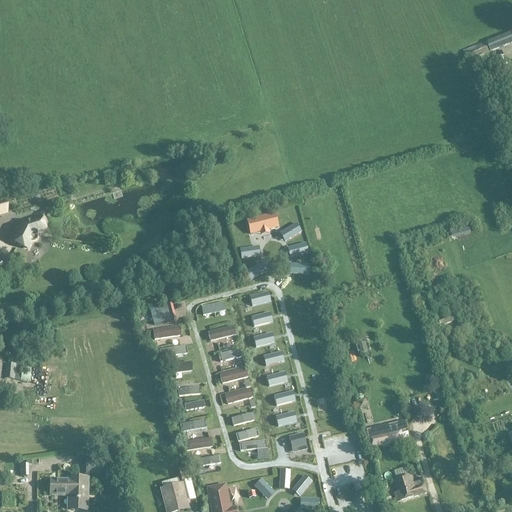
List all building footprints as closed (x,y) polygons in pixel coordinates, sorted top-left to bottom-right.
[(490,52),(511,43),(511,31),(486,42),(490,52)] [(467,62),(489,53),(485,43),(463,52),(467,62)] [(500,52),(492,56),(495,62),(503,59),(500,52)] [(37,239),(37,236),(45,234),(39,216),(22,221),(24,224),(21,226),(20,225),(12,241),(27,249),(31,241),(33,242),(35,241),(37,239)] [(268,217),(240,222),(242,236),(270,231),(268,217)] [(166,244),(158,236),(142,250),(150,258),(166,244)] [(286,280),(286,289),(308,288),(308,279),(286,280)] [(250,297),(252,307),(270,303),(268,293),(250,297)] [(202,307),(204,316),(224,311),(222,302),(202,307)] [(286,306),(287,314),(303,311),(301,303),(286,306)] [(151,325),(172,320),(169,306),(148,311),(151,325)] [(251,317),(253,327),(273,323),(270,313),(251,317)] [(296,328),(314,327),(314,321),(316,321),(316,315),(296,316),(296,328)] [(234,326),(207,333),(209,342),(236,336),(234,326)] [(154,340),(181,336),(179,327),(152,331),(154,340)] [(253,339),(256,348),(275,343),(272,334),(253,339)] [(346,335),(340,337),(344,351),(348,350),(347,347),(349,346),(346,335)] [(320,344),(319,337),(298,341),(299,349),(320,344)] [(163,357),(184,354),(183,347),(162,350),(163,357)] [(205,349),(206,360),(216,359),(214,347),(205,349)] [(143,351),(146,359),(152,357),(149,349),(143,351)] [(241,358),(239,350),(217,355),(219,363),(241,358)] [(263,356),(265,366),(284,362),(282,352),(263,356)] [(170,365),(170,374),(192,372),(191,363),(170,365)] [(4,380),(20,382),(21,367),(5,365),(4,380)] [(256,377),(278,374),(277,366),(255,369),(256,377)] [(307,376),(331,374),(331,367),(307,369),(307,376)] [(246,369),(219,375),(221,385),(248,378),(246,369)] [(267,377),(269,388),(288,384),(285,373),(267,377)] [(200,395),(200,388),(177,390),(178,397),(200,395)] [(254,398),(251,389),(224,396),(227,405),(254,398)] [(311,400),(328,398),(327,390),(310,391),(311,400)] [(274,396),(277,406),(295,402),(293,392),(274,396)] [(202,403),(182,406),(183,413),(203,410),(202,403)] [(275,418),(278,427),(297,422),(294,413),(275,418)] [(231,419),(233,427),(254,422),(252,414),(231,419)] [(341,414),(318,415),(319,425),(331,424),(331,423),(341,423),(341,414)] [(471,414),(464,417),(467,423),(473,421),(471,414)] [(494,428),(503,424),(499,416),(490,421),(494,428)] [(406,421),(367,430),(371,449),(403,442),(401,431),(407,429),(406,421)] [(204,422),(179,426),(181,433),(205,429),(204,422)] [(271,431),(273,441),(291,437),(289,427),(271,431)] [(259,429),(234,435),(236,444),(261,439),(259,429)] [(303,435),(289,438),(292,450),(306,446),(303,435)] [(184,442),(186,452),(213,448),(211,438),(184,442)] [(328,440),(329,448),(350,447),(350,439),(328,440)] [(86,475),(97,475),(101,475),(101,459),(99,459),(100,449),(85,451),(86,475)] [(217,458),(197,461),(198,467),(218,464),(217,458)] [(351,462),(332,467),(335,475),(353,470),(351,462)] [(178,470),(181,482),(189,480),(186,468),(178,470)] [(281,470),(280,489),(289,489),(290,471),(281,470)] [(305,476),(293,490),(300,496),(312,482),(305,476)] [(412,486),(410,476),(395,481),(399,494),(396,495),(398,503),(426,495),(422,483),(412,486)] [(261,479),(254,486),(268,499),(274,493),(261,479)] [(51,482),(51,495),(69,496),(68,510),(85,511),(86,482),(86,481),(84,481),(69,480),(69,482),(51,482)] [(162,489),(161,490),(164,504),(165,504),(167,511),(176,510),(176,511),(187,509),(183,495),(184,494),(182,484),(179,485),(178,480),(161,484),(162,489)] [(235,511),(235,508),(230,509),(225,486),(208,489),(212,511),(235,511)] [(321,499),(301,499),(300,507),(320,508),(321,499)]
